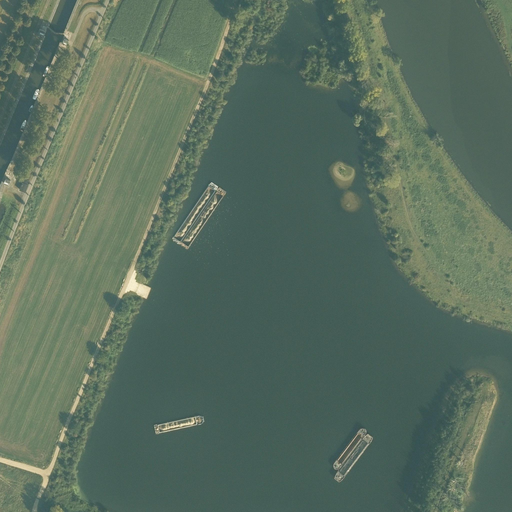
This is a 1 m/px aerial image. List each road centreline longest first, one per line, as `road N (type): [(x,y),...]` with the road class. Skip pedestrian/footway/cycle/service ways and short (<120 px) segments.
road 1 (track): [(47,475),(238,0)]
road 2 (track): [(346,0),(417,241),(449,293),(499,316)]
road 3 (unclassified): [(0,267),(107,0)]
road 4 (track): [(439,511),(471,421),(484,408),(496,413)]
